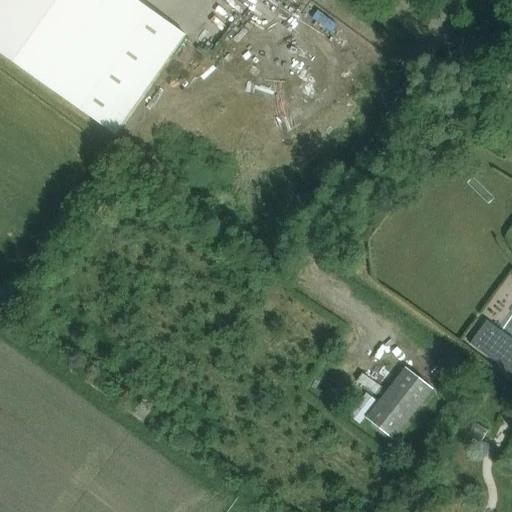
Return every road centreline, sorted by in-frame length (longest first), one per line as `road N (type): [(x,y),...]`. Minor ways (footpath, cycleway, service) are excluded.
road 1 (track): [(446,26),(304,245),(319,278),(372,315),(388,342)]
road 2 (unclassified): [(511,74),(408,0)]
